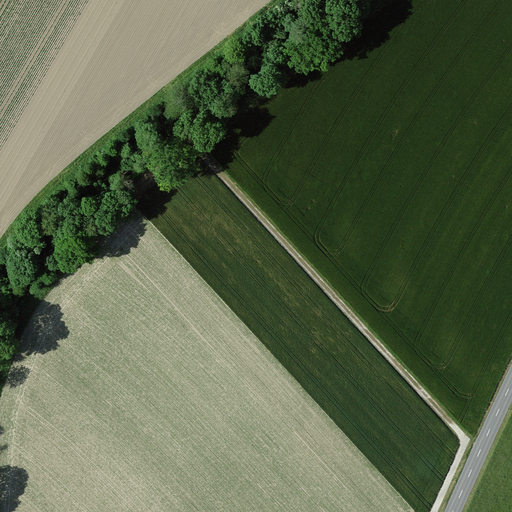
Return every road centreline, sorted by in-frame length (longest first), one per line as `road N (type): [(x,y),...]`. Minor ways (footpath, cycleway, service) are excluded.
road 1 (track): [(420,511),(459,422),(180,125)]
road 2 (tertiary): [(452,511),(511,384)]
